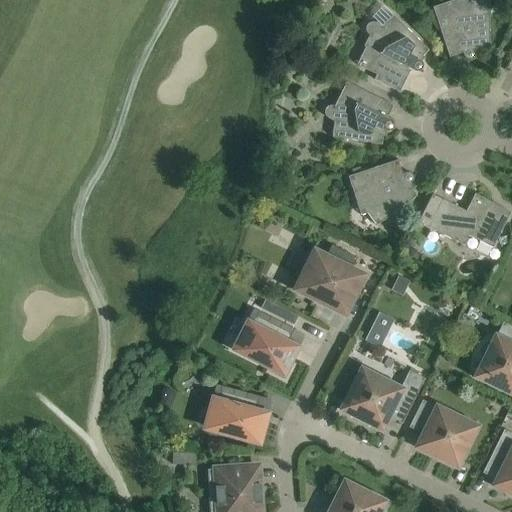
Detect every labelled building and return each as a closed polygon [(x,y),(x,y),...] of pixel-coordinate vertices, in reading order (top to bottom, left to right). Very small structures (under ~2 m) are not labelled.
[(474,56),(475,55),(480,54),(479,51),(488,51),(488,1),(472,2),(471,0),(455,0),(432,8),(448,57),(462,53),(463,57),(464,57),(465,59),(466,60),(468,60),(469,60),(470,60),(472,60),(472,59),(473,58),(474,57),(474,56)] [(410,70),(414,72),(416,72),(418,72),(419,71),(420,71),(421,70),(421,69),(422,68),(422,67),(422,66),(422,65),(421,64),(421,63),(420,62),(424,58),(421,57),(427,50),(392,16),(381,27),(375,24),(371,23),(368,24),(366,27),(365,30),(366,33),(369,35),(363,47),(365,48),(356,66),(376,75),(373,80),(399,93),(410,70)] [(386,132),(388,132),(390,131),(390,130),(391,130),(392,129),(392,128),(392,127),(392,126),(392,125),(392,124),(392,123),(391,122),(390,121),(386,119),(392,106),(346,83),(333,107),(330,106),(327,107),(325,110),(324,113),(325,117),(328,119),(334,122),(331,137),(381,145),(382,136),(385,137),(386,132)] [(410,183),(411,183),(412,181),(412,180),(413,179),(413,178),(413,177),(412,176),(411,175),(411,174),(410,173),(408,173),(407,173),(406,173),(401,174),(397,161),(347,177),(360,216),(367,213),(376,226),(416,196),(411,189),(413,188),(410,183)] [(465,212),(431,195),(417,223),(463,246),(468,236),(492,248),(510,213),(474,194),(465,212)] [(368,274),(353,267),(357,258),(332,245),(327,254),(312,247),(290,292),(346,320),(368,274)] [(301,347),(294,343),(298,335),(253,312),(249,320),(245,318),(229,352),(284,380),(301,347)] [(378,313),(365,341),(379,348),(393,320),(378,313)] [(511,327),(502,323),(497,334),(493,332),(471,378),(511,398),(511,327)] [(408,371),(401,386),(359,365),(336,411),(383,435),(391,419),(401,424),(424,379),(408,371)] [(216,388),(214,396),(210,395),(200,431),(260,448),(270,412),(262,410),(265,401),(216,388)] [(434,402),(432,406),(422,401),(408,428),(419,433),(411,449),(458,472),(481,426),(434,402)] [(511,434),(503,430),(482,474),(493,479),(488,488),(511,499),(511,434)] [(171,465),(195,466),(196,454),(172,453),(171,465)] [(209,511),(263,511),(261,462),(211,466),(211,470),(207,470),(209,511)] [(324,511),(386,511),(392,502),(342,477),(324,511)]
